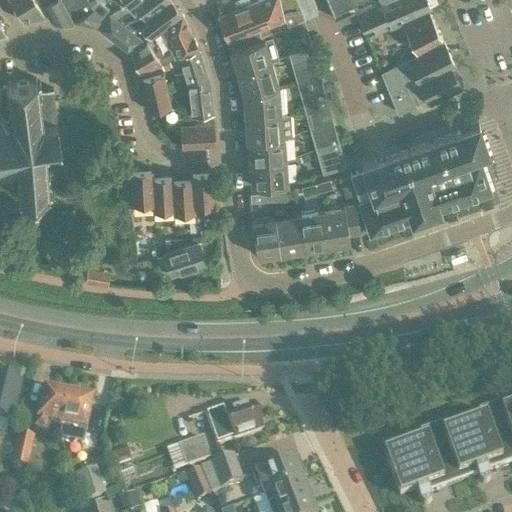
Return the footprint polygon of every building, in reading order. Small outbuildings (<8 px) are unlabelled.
[(35,0),(8,0),(22,22),(45,16),(35,0)] [(38,0),(47,16),(48,17),(51,19),(72,21),(60,0),(38,0)] [(60,0),(72,21),(95,25),(99,20),(100,16),(93,3),(91,4),(89,0),(60,0)] [(96,0),(97,0),(93,3),(100,16),(99,20),(101,18),(109,8),(98,0),(123,0),(126,4),(127,4),(132,0),(96,0)] [(109,14),(98,28),(113,39),(123,25),(114,18),(131,8),(134,11),(138,8),(144,16),(143,16),(144,16),(164,0),(132,0),(127,4),(126,4),(109,14)] [(146,20),(140,26),(150,36),(160,29),(182,12),(173,0),(164,0),(144,16),(146,20)] [(232,0),(228,0),(215,5),(216,7),(219,15),(218,15),(218,16),(227,39),(231,38),(234,46),(263,38),(262,35),(281,28),(303,19),(305,18),(304,18),(297,0),(254,0),(236,7),(232,0)] [(325,0),(334,19),(354,11),(365,36),(400,21),(427,9),(430,8),(426,0),(392,0),(381,5),(379,1),(355,11),(354,11),(350,0),(325,0)] [(355,11),(379,1),(378,0),(350,0),(354,11),(355,11)] [(429,13),(427,9),(400,21),(412,51),(443,37),(430,13),(429,13)] [(182,12),(160,29),(173,56),(199,48),(182,12)] [(123,25),(113,39),(127,49),(141,39),(123,25)] [(230,47),(237,70),(271,60),(265,38),(263,38),(234,46),(230,47)] [(146,40),(129,52),(140,73),(160,61),(162,60),(169,58),(167,53),(157,57),(146,40)] [(380,72),(390,95),(412,83),(412,82),(415,80),(418,79),(419,81),(450,65),(452,69),(456,67),(443,42),(380,72)] [(296,50),(288,53),(291,63),(313,56),(311,46),(296,50)] [(174,58),(170,59),(171,64),(173,72),(176,71),(184,69),(187,84),(209,78),(199,48),(173,56),(174,58)] [(162,60),(160,61),(161,67),(171,64),(170,59),(169,59),(169,58),(162,60)] [(244,92),(244,93),(278,87),(271,60),(237,70),(244,92)] [(412,83),(390,95),(398,113),(427,99),(430,103),(461,89),(452,69),(450,65),(419,81),(418,79),(415,80),(412,82),(412,83)] [(149,110),(168,104),(161,72),(141,77),(149,110)] [(209,78),(187,84),(187,85),(193,114),(213,111),(209,78)] [(60,151),(53,91),(53,90),(53,89),(38,90),(38,85),(40,85),(40,82),(38,82),(38,81),(37,81),(37,79),(33,79),(34,82),(12,84),(11,82),(7,83),(8,85),(0,86),(0,108),(7,107),(7,101),(9,100),(10,111),(0,111),(0,176),(17,174),(18,182),(15,182),(16,185),(18,185),(19,193),(16,193),(17,195),(20,195),(21,197),(24,197),(23,195),(47,191),(47,194),(50,193),(50,191),(52,190),(46,153),(60,151)] [(244,93),(245,116),(280,113),(278,87),(244,93)] [(322,87),(299,94),(302,103),(325,97),(322,87)] [(325,97),(302,103),(305,113),(328,107),(325,97)] [(249,139),(250,161),(285,159),(284,135),(291,135),(290,113),(280,113),(245,116),(247,139),(249,139)] [(182,123),(193,122),(193,114),(182,114),(182,123)] [(178,126),(178,145),(215,143),(214,123),(178,126)] [(475,158),(483,155),(489,153),(479,124),(469,127),(463,130),(362,165),(363,169),(350,174),(358,204),(370,233),(411,219),(412,221),(440,211),(440,209),(491,192),(480,160),(476,161),(475,158)] [(335,131),(312,137),(315,149),(324,145),(338,141),(335,131)] [(324,145),(315,149),(315,150),(318,158),(341,151),(338,141),(324,145)] [(286,183),(286,181),(285,159),(250,161),(251,186),(286,183)] [(131,203),(152,202),(150,174),(151,174),(151,167),(129,169),(131,203)] [(193,204),(194,204),(214,203),(212,169),(191,171),(191,177),(193,204)] [(150,174),(152,202),(153,210),(173,209),(171,178),(170,173),(151,174),(150,174)] [(171,178),(173,209),(173,212),(195,211),(194,204),(193,204),(191,177),(171,178)] [(314,182),(317,191),(331,187),(329,178),(314,182)] [(303,195),(317,191),(314,182),(300,186),(303,195)] [(271,193),(271,200),(286,198),(285,190),(270,191),(271,193)] [(257,201),(271,200),(271,193),(270,191),(256,192),(257,201)] [(320,209),(325,245),(349,241),(348,233),(360,231),(355,203),(320,209)] [(296,213),(300,248),(325,245),(320,209),(296,213)] [(274,216),(280,252),(300,248),(296,213),(274,216)] [(251,220),(256,256),(280,252),(274,216),(251,220)] [(162,271),(168,268),(170,273),(204,261),(197,242),(157,257),(162,271)] [(87,267),(85,282),(92,283),(107,286),(109,272),(110,271),(90,267),(87,267)] [(0,379),(0,414),(17,419),(20,403),(24,384),(0,379)] [(47,426),(62,429),(69,392),(58,390),(57,393),(44,391),(35,432),(45,434),(47,426)] [(69,392),(62,429),(86,434),(94,401),(81,398),(82,395),(69,392)] [(417,490),(421,502),(421,503),(422,504),(423,504),(424,505),(425,505),(426,505),(427,505),(428,505),(430,504),(431,503),(431,502),(432,500),(432,499),(432,498),(430,493),(477,475),(479,480),(480,481),(481,482),(481,483),(483,484),(485,484),(487,483),(488,483),(489,482),(490,480),(490,479),(490,478),(490,477),(490,476),(488,471),(511,462),(511,405),(507,407),(504,400),(479,410),(481,416),(448,429),(446,422),(421,431),(423,438),(385,452),(400,496),(417,490)] [(234,442),(262,432),(259,420),(260,416),(257,410),(254,408),(254,405),(225,415),(223,409),(206,415),(216,447),(233,441),(234,442)] [(34,440),(19,436),(12,465),(27,469),(34,440)] [(179,448),(177,448),(185,469),(210,460),(203,439),(179,448)] [(125,449),(112,454),(116,467),(130,462),(125,449)] [(199,469),(212,496),(214,495),(213,494),(221,490),(242,483),(232,456),(211,463),(202,467),(202,468),(199,469)] [(256,473),(265,496),(304,481),(294,458),(256,473)] [(80,487),(79,488),(82,498),(84,497),(86,503),(105,496),(96,469),(77,476),(80,487)] [(200,501),(212,496),(199,469),(188,474),(200,501)] [(265,496),(269,507),(270,511),(290,511),(312,504),(304,481),(265,496)] [(118,499),(122,511),(130,511),(141,509),(136,493),(118,499)]
